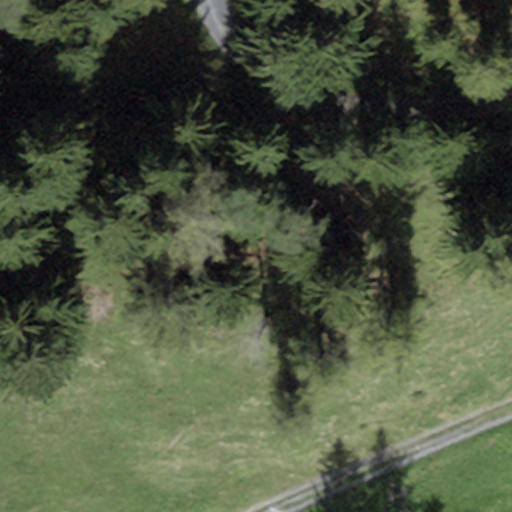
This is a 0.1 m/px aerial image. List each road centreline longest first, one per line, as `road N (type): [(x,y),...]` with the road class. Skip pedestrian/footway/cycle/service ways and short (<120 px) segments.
road 1 (track): [(214,0),(209,22),(257,80),(392,115),(511,102)]
road 2 (track): [(511,428),(394,462),(286,511)]
